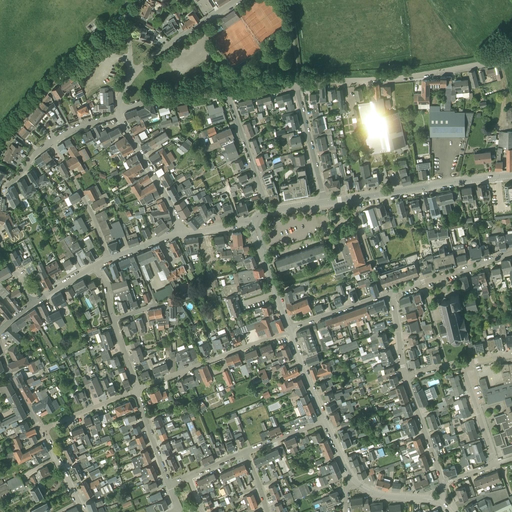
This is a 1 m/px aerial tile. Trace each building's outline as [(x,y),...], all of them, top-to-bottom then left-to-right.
[(149,0),(149,2),(145,1),(143,7),(150,10),(153,4),(154,0),(149,0)] [(213,8),(207,0),(206,0),(204,2),(198,5),(203,13),(205,12),(206,11),(207,10),(208,11),(213,8)] [(146,17),(150,10),(143,7),(139,14),(146,17)] [(240,18),(234,11),(234,10),(222,18),(223,21),(220,24),(222,27),(225,24),(227,27),(240,18)] [(195,23),(199,20),(194,12),(187,16),(189,19),(184,22),(187,28),(195,23)] [(175,20),(173,18),(168,21),(170,23),(163,28),(167,35),(170,33),(171,33),(176,30),(174,26),(178,24),(175,20)] [(152,43),(153,36),(141,32),(139,39),(152,43)] [(478,86),(474,70),(469,72),(473,87),(478,86)] [(73,85),(74,88),(74,89),(79,85),(78,82),(72,74),(67,78),(73,85)] [(440,90),(446,90),(452,90),(452,86),(452,77),(441,77),(440,79),(440,83),(440,86),(440,90)] [(66,93),(74,88),(73,85),(67,78),(60,84),(59,83),(60,85),(66,92),(66,93)] [(468,79),(461,80),(463,96),(465,97),(469,97),(469,96),(469,93),(469,92),(468,79)] [(429,80),(422,80),(422,94),(414,94),(414,104),(418,104),(429,103),(429,95),(429,80)] [(463,96),(461,80),(455,81),(455,86),(452,86),(452,90),(451,103),(454,103),(453,101),(456,101),(455,97),(463,96)] [(369,96),(370,101),(383,98),(380,97),(379,84),(372,85),(373,96),(369,96)] [(56,98),(66,92),(60,85),(52,90),(56,98)] [(326,102),(325,86),(325,85),(320,85),(320,94),(317,94),(316,94),(317,100),(319,100),(319,102),(326,102)] [(384,95),(391,94),(390,86),(381,87),(381,94),(384,94),(384,95)] [(103,92),(104,104),(113,103),(112,91),(108,91),(108,88),(100,89),(101,92),(103,92)] [(343,98),(345,98),(343,88),(337,89),(340,113),(347,112),(346,104),(344,105),(343,98)] [(355,89),(358,103),(362,102),(361,99),(364,99),(361,88),(355,89)] [(332,99),(336,98),(335,90),(328,91),(329,102),(327,102),(328,107),(332,106),(331,102),(333,101),(332,99)] [(440,103),(440,106),(440,111),(451,111),(451,106),(451,103),(452,90),(446,90),(445,103),(440,103)] [(282,95),(285,104),(287,104),(289,111),(295,110),(293,104),(292,105),(289,93),(282,95)] [(312,113),(319,112),(318,103),(317,103),(316,94),(310,95),(311,103),(313,103),(313,106),(313,110),(311,110),(312,113)] [(46,105),(47,104),(51,97),(48,95),(40,106),(46,110),(49,107),(46,105)] [(285,106),(285,104),(282,95),(276,97),(278,107),(280,106),(280,108),(285,106)] [(266,108),(269,107),(269,109),(274,108),(271,96),(264,98),(266,108)] [(264,108),(266,108),(264,98),(257,99),(260,111),(264,110),(264,108)] [(370,101),(364,102),(362,102),(358,103),(359,106),(363,129),(369,153),(373,152),(376,152),(405,145),(398,112),(386,114),(385,109),(384,101),(383,98),(370,101)] [(247,107),(248,112),(255,110),(252,99),(245,100),(247,107)] [(248,112),(247,107),(245,100),(238,102),(241,114),(246,113),(248,112)] [(49,107),(46,110),(49,113),(56,107),(54,103),(51,105),(49,107)] [(156,117),(155,113),(152,103),(144,106),(145,108),(149,119),(156,117)] [(78,112),(77,109),(75,106),(75,104),(74,104),(70,106),(74,114),(78,112)] [(187,104),(177,107),(179,116),(189,114),(187,104)] [(214,108),(213,104),(207,105),(208,110),(209,114),(212,114),(213,117),(216,116),(217,120),(217,121),(225,118),(224,116),(225,116),(224,115),(222,110),(223,110),(221,106),(214,108)] [(77,109),(78,112),(80,115),(89,111),(86,105),(80,108),(77,109)] [(178,120),(173,121),(171,122),(170,119),(165,121),(164,117),(165,117),(164,114),(170,112),(168,105),(158,108),(161,117),(161,118),(162,121),(160,122),(160,123),(161,124),(162,127),(168,126),(174,124),(174,126),(179,125),(178,120)] [(356,117),(357,122),(353,123),(354,131),(362,130),(361,129),(363,129),(359,106),(354,107),(356,117)] [(430,106),(430,136),(468,136),(474,112),(462,112),(459,112),(455,112),(455,111),(451,111),(440,111),(440,106),(430,106)] [(37,123),(41,118),(44,120),(48,115),(44,113),(38,108),(35,112),(29,119),(36,124),(37,123)] [(149,119),(145,108),(137,111),(140,118),(141,119),(142,119),(143,121),(149,119)] [(140,118),(137,111),(136,109),(124,114),(128,122),(133,120),(133,119),(135,118),(137,121),(140,120),(141,119),(140,118)] [(291,118),(292,121),(298,120),(296,113),(294,114),(294,112),(282,115),(283,120),(291,118)] [(315,119),(316,120),(313,120),(314,126),(322,124),(321,117),(315,119)] [(29,119),(23,126),(30,132),(31,131),(30,130),(34,126),(38,128),(40,125),(37,123),(36,124),(29,119)] [(246,130),(252,128),(251,126),(257,124),(255,119),(244,124),(246,130)] [(288,128),(289,131),(298,129),(298,127),(300,127),(298,120),(292,121),(292,122),(288,123),(289,127),(288,128)] [(146,128),(145,126),(143,122),(131,128),(134,134),(146,128)] [(105,130),(105,129),(101,131),(98,125),(93,127),(96,132),(100,139),(102,142),(98,144),(101,149),(104,147),(103,144),(110,140),(122,133),(118,128),(106,133),(105,130)] [(30,132),(23,126),(18,132),(24,137),(29,132),(30,133),(30,132)] [(220,146),(224,145),(233,141),(231,137),(220,141),(216,134),(214,127),(207,130),(209,137),(206,138),(200,140),(204,153),(207,152),(220,146)] [(255,127),(252,128),(246,130),(248,137),(260,133),(258,128),(256,129),(255,127)] [(144,140),(143,137),(142,135),(146,133),(148,132),(146,128),(134,134),(139,143),(144,140)] [(220,141),(231,137),(233,136),(230,128),(216,134),(220,141)] [(94,142),(100,139),(96,132),(92,134),(90,131),(82,135),(86,142),(87,145),(94,142)] [(329,141),(328,135),(332,134),(331,131),(325,133),(326,136),(317,138),(318,144),(329,141)] [(496,162),(495,170),(502,170),(503,162),(501,161),(501,153),(503,153),(503,149),(507,149),(507,159),(508,159),(508,170),(507,170),(511,170),(511,131),(499,132),(496,162)] [(165,132),(154,138),(158,144),(169,137),(165,132)] [(301,135),(294,137),(293,132),(279,135),(281,140),(287,139),(288,145),(292,144),(293,147),(302,144),(300,136),(301,136),(301,135)] [(258,145),(257,143),(263,141),(261,136),(250,140),(252,147),(258,145)] [(115,154),(130,145),(125,137),(115,143),(109,147),(114,154),(115,154)] [(17,155),(23,145),(21,144),(22,143),(15,138),(10,147),(9,146),(7,150),(17,155)] [(68,149),(71,153),(77,149),(70,138),(57,145),(61,153),(68,149)] [(154,138),(148,142),(152,148),(158,144),(154,138)] [(191,146),(184,140),(178,147),(185,153),(191,146)] [(222,154),(223,153),(227,152),(236,148),(233,141),(224,145),(224,147),(225,149),(221,150),(222,154)] [(335,145),(331,146),(329,141),(318,144),(319,150),(328,148),(327,147),(329,147),(329,150),(336,149),(335,145)] [(152,148),(148,142),(140,146),(144,153),(152,148)] [(125,158),(124,156),(134,150),(131,145),(130,145),(115,154),(114,154),(110,156),(111,158),(117,154),(121,161),(125,158)] [(258,145),(252,147),(255,154),(266,149),(265,145),(259,147),(258,145)] [(158,176),(159,175),(167,171),(169,170),(174,167),(171,161),(174,159),(169,153),(167,154),(163,148),(157,151),(161,158),(165,164),(160,167),(155,170),(158,176)] [(236,148),(227,152),(230,159),(239,156),(236,148)] [(78,165),(81,171),(80,171),(82,174),(89,170),(85,163),(82,165),(77,156),(80,154),(77,149),(71,153),(73,156),(66,161),(71,169),(78,165)] [(337,158),(336,152),(336,149),(329,150),(330,153),(321,155),(322,161),(330,159),(337,158)] [(4,158),(11,162),(15,155),(17,156),(17,155),(7,150),(6,151),(7,152),(4,158)] [(47,151),(41,155),(46,163),(52,159),(52,158),(54,157),(51,153),(49,154),(47,151)] [(152,163),(161,158),(157,151),(149,157),(152,163)] [(492,160),(490,151),(475,153),(476,162),(492,160)] [(267,161),(266,158),(269,158),(267,153),(256,157),(258,164),(267,161)] [(299,166),(305,165),(304,162),(305,162),(304,154),(295,156),(294,157),(293,153),(281,156),(282,159),(291,157),(293,167),(299,166)] [(130,168),(140,162),(136,154),(126,160),(130,168)] [(46,163),(41,155),(35,159),(40,167),(42,166),(46,172),(50,170),(49,169),(56,164),(52,159),(46,163)] [(338,162),(337,158),(330,159),(322,161),(323,167),(332,165),(332,164),(333,168),(335,167),(339,165),(338,162)] [(240,171),(238,168),(244,166),(241,159),(234,162),(235,166),(236,166),(236,167),(234,168),(236,172),(240,171)] [(405,159),(403,160),(394,163),(396,168),(403,166),(404,168),(399,170),(403,185),(412,182),(405,159)] [(267,161),(258,164),(261,171),(272,166),(271,162),(270,162),(270,160),(267,161)] [(430,167),(430,161),(416,163),(417,169),(418,169),(420,178),(426,177),(425,169),(425,168),(430,167)] [(133,177),(144,170),(145,169),(140,162),(123,173),(129,183),(135,180),(133,177)] [(69,177),(69,176),(66,172),(68,172),(63,163),(58,165),(58,166),(60,169),(59,169),(60,169),(58,171),(61,172),(63,174),(61,175),(64,179),(64,180),(69,177)] [(361,175),(362,178),(365,178),(367,187),(379,185),(377,171),(373,171),(374,176),(370,177),(368,164),(359,166),(361,175)] [(265,184),(266,184),(272,182),(270,177),(277,174),(277,172),(284,169),(283,166),(273,169),(274,172),(267,174),(262,176),(265,184)] [(335,167),(333,168),(331,169),(335,189),(337,189),(338,189),(339,189),(340,188),(341,188),(339,179),(336,180),(335,178),(336,177),(336,174),(337,174),(335,167)] [(280,184),(281,190),(282,199),(290,198),(296,197),(301,196),(301,197),(307,196),(307,195),(311,194),(310,188),(309,188),(309,183),(308,183),(306,173),(306,168),(297,170),(298,179),(289,181),(290,183),(280,184)] [(38,178),(33,169),(27,173),(32,181),(38,178)] [(328,190),(335,189),(331,169),(323,172),(325,182),(326,189),(328,190)] [(110,173),(111,175),(107,177),(108,178),(118,173),(117,170),(110,173)] [(172,173),(169,174),(167,171),(159,175),(165,186),(178,179),(184,176),(182,173),(176,176),(177,177),(175,178),(172,173)] [(351,178),(352,180),(354,179),(355,183),(356,183),(357,188),(359,188),(363,188),(362,178),(361,175),(357,175),(357,176),(354,176),(353,172),(350,172),(351,178)] [(147,174),(138,180),(141,184),(150,178),(147,174)] [(246,174),(238,177),(240,182),(234,184),(234,185),(235,187),(236,189),(241,187),(240,184),(244,183),(244,182),(249,180),(246,174)] [(348,179),(347,176),(344,176),(345,183),(346,183),(347,188),(347,189),(348,188),(349,187),(349,188),(353,187),(352,180),(351,178),(348,179)] [(36,191),(32,183),(27,186),(23,178),(17,182),(25,197),(25,196),(26,199),(28,198),(29,196),(29,194),(36,191)] [(189,179),(188,180),(184,182),(178,186),(177,183),(167,189),(170,195),(177,191),(184,187),(185,189),(192,185),(189,179)] [(274,181),(272,182),(266,184),(270,195),(269,195),(270,202),(279,200),(278,193),(274,181)] [(153,183),(141,190),(136,183),(131,186),(139,199),(156,189),(153,183)] [(170,195),(173,200),(182,195),(186,193),(187,197),(193,194),(190,187),(192,186),(192,185),(185,189),(184,187),(177,191),(170,195)] [(248,194),(248,195),(252,194),(251,192),(253,191),(252,188),(251,185),(242,189),(245,196),(248,194)] [(477,190),(478,194),(483,194),(484,202),(488,201),(488,200),(491,199),(490,190),(486,191),(485,185),(478,186),(478,190),(477,190)] [(21,206),(16,196),(18,195),(14,186),(7,189),(9,192),(6,194),(7,197),(14,210),(21,206)] [(99,196),(94,186),(86,189),(91,200),(99,196)] [(471,187),(466,188),(469,203),(473,203),(473,206),(476,205),(475,199),(473,200),(472,197),(473,197),(471,187)] [(59,194),(61,196),(63,199),(68,196),(72,194),(69,188),(64,190),(66,193),(63,195),(61,193),(59,194)] [(154,199),(160,196),(157,189),(151,193),(154,199)] [(440,194),(442,205),(444,211),(450,210),(450,211),(452,211),(449,201),(462,199),(461,198),(460,190),(440,194)] [(77,192),(65,198),(69,205),(81,199),(77,192)] [(106,192),(102,194),(99,196),(100,199),(93,203),(96,210),(100,208),(102,210),(106,208),(105,206),(107,205),(105,199),(108,197),(106,192)] [(194,200),(202,197),(200,192),(199,192),(192,195),(194,200)] [(142,205),(147,202),(148,204),(152,202),(151,201),(154,199),(151,193),(139,199),(140,201),(142,205)] [(439,206),(436,195),(427,197),(430,208),(430,210),(431,211),(432,218),(441,216),(440,213),(439,206)] [(430,208),(427,197),(421,198),(421,199),(419,199),(420,204),(422,203),(423,207),(421,208),(423,215),(423,217),(426,216),(425,212),(431,211),(430,210),(430,208)] [(186,198),(175,204),(174,204),(177,210),(186,205),(189,203),(186,198)] [(167,209),(163,201),(162,201),(162,199),(156,201),(157,204),(156,204),(159,210),(160,211),(167,209)] [(419,216),(423,215),(421,208),(420,204),(419,199),(418,199),(416,199),(416,200),(414,200),(412,200),(412,201),(411,201),(413,209),(418,208),(418,209),(418,210),(419,216)] [(235,206),(238,215),(249,212),(246,202),(244,203),(243,200),(239,201),(240,204),(235,206)] [(403,201),(396,203),(400,217),(407,215),(404,205),(403,201)] [(199,209),(201,213),(205,220),(211,216),(207,210),(207,209),(204,202),(197,205),(199,209)] [(218,203),(213,205),(214,207),(207,209),(207,210),(211,216),(217,213),(216,211),(222,209),(218,203)] [(219,214),(220,216),(220,217),(234,213),(231,204),(222,207),(224,213),(219,214)] [(186,205),(177,210),(182,218),(183,217),(191,212),(186,205)] [(377,207),(373,208),(377,221),(381,219),(385,218),(386,222),(383,223),(384,228),(393,226),(390,217),(388,212),(387,213),(386,210),(385,210),(383,205),(377,207)] [(363,210),(364,212),(368,224),(370,223),(371,227),(378,225),(377,221),(373,208),(363,210)] [(155,221),(157,223),(158,223),(165,231),(169,228),(172,224),(168,209),(154,212),(155,217),(157,217),(157,220),(157,221),(155,221)] [(127,240),(122,228),(120,224),(119,220),(111,223),(112,227),(110,228),(106,219),(109,218),(105,210),(95,215),(104,235),(107,243),(110,252),(111,253),(120,250),(116,239),(116,237),(120,236),(120,237),(125,235),(127,240)] [(0,222),(4,224),(7,231),(13,227),(14,227),(12,224),(13,224),(9,214),(5,215),(6,212),(1,211),(0,211),(0,222)] [(364,212),(359,214),(364,229),(366,234),(372,232),(371,227),(370,223),(368,224),(364,212)] [(200,224),(205,220),(201,213),(197,215),(197,214),(194,216),(193,216),(187,221),(194,229),(200,224)] [(85,225),(81,217),(74,221),(75,224),(74,225),(76,229),(78,229),(79,233),(87,229),(87,228),(86,229),(84,225),(85,225)] [(152,233),(156,231),(158,235),(165,231),(158,223),(157,223),(156,224),(155,222),(151,224),(154,228),(150,229),(152,233)] [(142,225),(143,228),(141,229),(145,237),(147,236),(148,236),(150,235),(150,234),(147,226),(145,224),(145,223),(142,224),(142,225)] [(460,227),(461,229),(463,228),(462,224),(449,226),(447,226),(449,233),(451,232),(450,231),(454,230),(453,228),(460,227)] [(21,231),(19,228),(17,225),(14,227),(13,227),(7,231),(10,237),(21,231)] [(129,247),(140,243),(138,237),(136,232),(129,235),(128,232),(126,227),(122,228),(127,240),(129,247)] [(441,232),(438,233),(439,238),(439,237),(448,236),(449,236),(447,227),(440,228),(441,232)] [(439,238),(438,233),(435,233),(434,229),(428,230),(427,230),(429,239),(439,238)] [(384,231),(381,233),(384,242),(389,241),(388,235),(385,236),(384,231)] [(234,263),(237,262),(244,260),(244,259),(241,253),(244,253),(244,254),(250,253),(248,246),(243,247),(241,232),(232,233),(233,242),(229,243),(231,251),(233,257),(234,263)] [(507,249),(506,244),(504,234),(498,235),(497,232),(493,233),(494,239),(498,238),(500,250),(507,249)] [(331,260),(332,262),(336,274),(339,273),(356,268),(355,266),(366,263),(358,239),(356,233),(345,237),(341,238),(342,239),(340,240),(339,239),(337,240),(340,250),(342,250),(345,260),(336,263),(335,259),(331,260)] [(381,233),(374,234),(375,237),(370,238),(372,244),(376,242),(377,243),(380,242),(381,246),(384,245),(381,233)] [(82,248),(78,241),(82,239),(81,237),(77,239),(77,240),(74,242),(70,234),(63,238),(64,239),(67,244),(68,246),(72,253),(75,251),(82,248)] [(222,236),(215,237),(215,242),(214,243),(214,247),(216,247),(217,251),(220,251),(220,253),(220,254),(221,253),(222,258),(226,257),(226,258),(233,257),(231,251),(224,251),(224,252),(223,252),(222,246),(224,245),(222,236)] [(187,256),(198,253),(197,249),(199,249),(198,237),(184,239),(186,251),(184,251),(187,256)] [(95,260),(89,249),(94,246),(89,238),(84,241),(87,246),(84,248),(82,248),(84,252),(85,255),(89,263),(95,260)] [(175,257),(179,255),(182,254),(181,253),(182,252),(181,251),(177,244),(176,244),(175,241),(169,243),(171,248),(172,250),(175,257)] [(471,259),(483,257),(482,250),(481,246),(479,246),(478,244),(477,244),(477,242),(475,242),(475,241),(474,241),(473,241),(472,241),(471,242),(470,242),(470,243),(470,244),(470,246),(468,246),(471,259)] [(324,244),(319,245),(322,256),(327,254),(324,244)] [(457,259),(458,263),(467,261),(466,256),(464,248),(463,244),(454,246),(452,246),(454,254),(456,254),(457,259)] [(175,277),(183,273),(186,271),(184,267),(186,266),(185,264),(186,263),(182,254),(179,255),(180,257),(183,265),(170,272),(167,265),(168,265),(168,263),(167,261),(165,260),(163,257),(164,256),(159,245),(151,249),(156,257),(167,277),(172,288),(176,286),(172,279),(174,278),(175,277)] [(318,257),(322,256),(319,245),(314,247),(318,257)] [(484,245),(481,246),(482,250),(483,257),(490,255),(487,245),(485,246),(484,245)] [(68,246),(64,248),(67,252),(65,253),(67,256),(64,258),(65,261),(63,262),(66,269),(73,265),(69,258),(74,256),(72,253),(68,246)] [(313,259),(318,257),(314,247),(309,248),(313,259)] [(434,262),(436,269),(437,269),(436,269),(440,268),(440,269),(440,268),(446,267),(452,265),(453,265),(449,252),(449,253),(446,254),(444,247),(439,248),(441,255),(437,256),(437,255),(437,256),(433,257),(433,256),(433,255),(432,255),(434,262)] [(308,260),(313,259),(309,248),(305,250),(308,260)] [(21,254),(23,252),(22,249),(19,250),(19,251),(16,252),(15,249),(9,252),(12,258),(18,255),(21,254)] [(151,249),(136,255),(140,264),(151,259),(151,260),(155,268),(156,268),(161,280),(167,277),(156,257),(155,257),(151,249)] [(303,262),(308,260),(305,250),(300,252),(303,262)] [(298,263),(303,262),(300,252),(295,253),(298,263)] [(294,265),(298,263),(295,253),(290,255),(294,265)] [(389,261),(387,256),(386,253),(383,254),(384,257),(377,259),(379,264),(389,261)] [(405,261),(407,265),(379,274),(383,286),(403,279),(404,279),(411,277),(419,274),(414,261),(418,257),(417,253),(404,257),(405,259),(402,260),(402,262),(405,261)] [(23,265),(24,265),(31,261),(29,257),(23,260),(22,257),(19,258),(18,255),(12,258),(15,265),(21,262),(23,265)] [(289,267),(294,265),(290,255),(285,256),(289,267)] [(424,264),(420,265),(422,273),(436,269),(434,262),(432,255),(425,256),(426,258),(423,259),(424,264)] [(132,268),(136,279),(137,279),(139,283),(140,286),(140,288),(143,287),(142,285),(140,278),(141,278),(139,274),(138,274),(136,269),(139,268),(134,256),(130,258),(133,267),(131,267),(132,268)] [(244,260),(237,262),(238,265),(239,265),(242,263),(243,265),(246,265),(247,269),(251,267),(252,270),(257,268),(253,256),(244,259),(244,260)] [(284,268),(289,267),(285,256),(281,258),(284,268)] [(133,267),(130,258),(119,263),(121,268),(128,265),(129,269),(132,268),(131,267),(133,267)] [(284,268),(281,258),(276,259),(279,270),(284,268)] [(501,261),(503,271),(504,274),(510,273),(511,283),(511,258),(508,260),(501,261)] [(0,280),(3,279),(12,274),(7,266),(3,268),(2,268),(7,265),(4,261),(0,263),(0,280)] [(43,268),(41,263),(40,261),(38,262),(39,264),(37,264),(37,265),(36,265),(39,272),(38,273),(41,279),(47,276),(43,268)] [(56,261),(46,266),(52,277),(56,274),(56,273),(61,270),(56,261)] [(33,263),(25,267),(28,274),(36,270),(33,263)] [(110,281),(111,285),(121,281),(115,263),(109,265),(114,277),(115,282),(112,283),(111,280),(112,280),(106,267),(101,269),(107,277),(110,281)] [(370,263),(366,265),(353,269),(355,275),(372,269),(370,263)] [(141,267),(147,280),(153,277),(149,268),(146,269),(145,265),(141,267)] [(252,270),(236,273),(238,283),(243,282),(243,283),(255,280),(257,280),(256,276),(263,274),(262,267),(257,268),(252,270)] [(491,269),(494,281),(497,280),(496,276),(501,275),(500,268),(491,269)] [(128,275),(124,276),(122,270),(118,271),(121,281),(130,278),(128,275)] [(487,286),(486,285),(487,284),(484,271),(478,273),(478,275),(480,281),(481,285),(481,287),(487,286)] [(482,289),(481,287),(481,285),(480,281),(478,275),(472,276),(474,286),(475,286),(475,287),(472,288),(474,295),(478,294),(477,290),(482,289)] [(46,289),(52,285),(47,276),(41,279),(46,289)] [(459,277),(462,289),(469,287),(467,276),(459,277)] [(215,277),(205,279),(204,279),(204,280),(205,284),(211,282),(213,288),(218,286),(216,277),(215,277)] [(76,291),(75,292),(77,296),(79,295),(77,291),(86,286),(83,279),(72,284),(76,291)] [(257,280),(239,286),(238,283),(235,283),(231,284),(222,286),(232,316),(240,313),(234,294),(239,293),(239,292),(241,291),(242,296),(261,289),(259,283),(260,283),(259,279),(257,279),(257,280)] [(114,292),(115,296),(119,295),(121,294),(125,293),(130,292),(126,280),(121,281),(111,285),(114,292)] [(305,292),(303,286),(310,284),(308,280),(300,283),(301,287),(294,289),(294,288),(284,291),(287,302),(291,301),(293,300),(297,299),(300,298),(299,293),(305,292)] [(355,289),(366,286),(369,285),(371,291),(372,296),(378,294),(379,293),(375,280),(370,282),(366,283),(358,286),(356,287),(355,287),(355,289)] [(87,284),(93,294),(96,302),(97,302),(101,299),(99,296),(98,296),(97,293),(96,294),(94,289),(97,287),(94,281),(87,284)] [(10,292),(3,285),(0,282),(0,294),(4,298),(6,296),(6,295),(10,292)] [(346,290),(345,286),(344,283),(340,285),(343,295),(349,293),(352,301),(353,300),(353,301),(356,300),(356,299),(358,298),(355,289),(355,287),(354,287),(352,288),(346,290)] [(191,291),(177,297),(180,303),(192,297),(202,293),(199,285),(195,285),(196,288),(194,291),(192,292),(191,291)] [(343,295),(340,285),(336,286),(338,292),(335,293),(336,297),(334,298),(337,306),(339,305),(343,304),(340,296),(343,295)] [(75,292),(74,292),(71,287),(65,291),(67,294),(64,296),(67,302),(72,299),(71,296),(72,295),(74,298),(77,296),(75,292)] [(21,293),(18,288),(10,293),(10,292),(6,295),(6,296),(17,310),(21,307),(13,297),(15,295),(16,296),(21,293)] [(65,300),(61,292),(51,297),(56,306),(65,300)] [(133,301),(130,292),(125,293),(127,300),(129,299),(129,302),(131,302),(133,308),(138,306),(136,300),(133,301)] [(414,295),(418,308),(420,314),(424,313),(421,304),(420,303),(419,302),(423,301),(420,292),(414,295)] [(119,295),(121,301),(117,301),(118,310),(119,309),(120,313),(128,310),(126,306),(128,305),(127,300),(125,293),(121,294),(119,295)] [(175,298),(177,297),(175,294),(166,298),(166,299),(168,298),(169,298),(169,305),(175,305),(175,298)] [(404,312),(418,308),(414,295),(399,299),(404,312)] [(443,318),(443,319),(442,319),(443,322),(441,323),(441,324),(440,324),(440,323),(440,324),(439,324),(439,325),(440,325),(441,329),(440,329),(440,330),(441,330),(442,335),(443,335),(443,336),(444,336),(445,337),(446,337),(446,336),(447,336),(448,340),(450,339),(450,340),(451,340),(452,341),(453,342),(454,343),(455,343),(456,343),(457,343),(458,343),(459,342),(460,341),(461,340),(461,339),(462,339),(463,343),(467,342),(471,341),(470,336),(469,337),(467,329),(465,324),(466,324),(466,323),(465,323),(464,319),(465,319),(465,318),(464,318),(463,318),(464,319),(463,319),(463,317),(461,318),(460,315),(459,315),(460,314),(459,314),(458,309),(459,309),(458,308),(457,309),(456,304),(461,303),(459,295),(451,297),(439,300),(438,300),(438,301),(438,302),(438,303),(439,303),(440,307),(439,307),(439,308),(440,308),(441,312),(440,313),(441,313),(443,318),(442,318),(442,319),(443,318)] [(320,304),(315,305),(317,313),(324,310),(323,306),(322,304),(326,303),(324,297),(318,299),(320,304)] [(293,304),(294,306),(296,311),(301,309),(303,312),(311,309),(309,302),(307,298),(294,304),(293,304)] [(477,307),(475,298),(465,301),(467,309),(469,309),(470,313),(478,311),(477,307)] [(388,312),(384,299),(374,303),(376,311),(373,312),(375,316),(378,315),(377,312),(381,311),(380,309),(382,309),(384,314),(388,312)] [(12,315),(4,304),(0,301),(0,308),(3,313),(8,319),(12,315)] [(294,306),(293,304),(292,305),(291,301),(287,302),(285,302),(289,314),(296,311),(294,306)] [(55,325),(53,322),(50,315),(44,303),(38,306),(43,317),(45,316),(51,327),(55,325)] [(270,303),(256,308),(254,309),(255,313),(259,312),(260,316),(261,319),(273,315),(274,315),(273,315),(272,310),(272,308),(271,308),(270,303)] [(369,314),(369,313),(373,312),(376,311),(374,303),(366,305),(369,314)] [(363,306),(361,307),(365,319),(367,318),(368,320),(371,319),(369,313),(369,314),(366,305),(363,306)] [(358,308),(355,309),(361,325),(364,324),(362,319),(365,319),(361,307),(358,308)] [(43,324),(34,308),(29,312),(31,316),(35,322),(39,329),(41,328),(40,326),(44,331),(48,329),(44,323),(43,324)] [(163,318),(163,315),(162,315),(161,308),(154,309),(155,317),(156,317),(157,320),(158,325),(164,325),(164,324),(163,318)] [(155,317),(154,309),(148,311),(149,318),(150,321),(152,321),(157,320),(156,317),(155,317)] [(349,311),(353,323),(356,322),(357,326),(361,325),(355,309),(352,310),(349,311)] [(63,323),(60,318),(62,317),(59,311),(50,315),(53,322),(55,325),(55,327),(63,323)] [(347,312),(344,313),(348,324),(349,329),(352,329),(350,324),(353,323),(349,311),(347,312)] [(421,317),(420,314),(417,315),(416,311),(406,314),(408,321),(421,317)] [(23,316),(27,323),(33,333),(34,335),(37,334),(36,331),(39,329),(35,322),(32,325),(30,322),(32,321),(29,317),(31,316),(29,312),(23,316)] [(344,313),(338,315),(341,323),(342,326),(348,324),(344,313)] [(280,318),(275,320),(273,315),(261,319),(250,323),(247,324),(244,326),(239,327),(242,333),(242,332),(255,328),(258,335),(266,332),(267,336),(284,329),(280,318)] [(334,325),(341,323),(338,315),(331,317),(334,325)] [(4,331),(5,332),(9,336),(17,343),(22,338),(17,332),(21,328),(27,323),(23,316),(15,321),(12,324),(4,331)] [(328,327),(330,331),(332,330),(331,326),(334,325),(331,317),(326,319),(328,327)] [(136,327),(137,331),(138,336),(146,334),(145,332),(144,325),(141,318),(136,319),(136,320),(134,320),(134,321),(136,327)] [(320,338),(324,350),(324,351),(327,350),(328,350),(326,342),(333,339),(330,331),(328,327),(326,319),(318,322),(323,337),(320,338)] [(134,332),(137,331),(136,327),(134,321),(130,322),(131,323),(123,326),(124,326),(125,330),(127,335),(134,332)] [(372,343),(387,338),(386,333),(379,335),(378,332),(379,332),(378,330),(386,327),(384,321),(373,325),(374,327),(371,328),(373,333),(372,334),(372,335),(370,336),(372,343)] [(417,332),(420,331),(417,321),(405,324),(407,331),(412,330),(413,333),(417,332)] [(239,327),(239,328),(237,325),(236,325),(236,327),(237,328),(232,330),(233,331),(229,332),(234,344),(241,341),(240,338),(244,337),(242,332),(242,333),(239,327)] [(322,351),(324,350),(320,338),(315,325),(313,326),(322,351)] [(300,338),(302,344),(314,340),(309,327),(296,332),(299,338),(300,338)] [(98,333),(101,341),(104,340),(111,338),(108,331),(101,333),(100,332),(99,328),(88,332),(89,336),(98,333)] [(417,338),(424,335),(425,340),(431,339),(430,338),(432,337),(431,333),(433,333),(432,328),(423,331),(423,330),(420,331),(417,332),(418,334),(408,337),(410,344),(416,342),(416,344),(419,344),(417,338)] [(224,348),(228,346),(227,343),(230,342),(226,332),(224,329),(217,332),(219,335),(224,348)] [(27,335),(32,341),(35,338),(30,332),(27,335)] [(224,348),(219,335),(216,336),(216,338),(212,340),(215,349),(220,347),(221,349),(224,348)] [(501,336),(494,338),(495,345),(497,344),(497,348),(503,347),(503,346),(502,347),(501,344),(502,343),(501,336)] [(471,341),(467,342),(470,354),(477,353),(476,352),(479,351),(479,352),(480,352),(480,351),(484,350),(483,343),(485,342),(484,337),(481,338),(482,342),(472,344),(471,341)] [(111,338),(104,340),(107,348),(113,345),(111,338)] [(376,346),(377,348),(389,344),(387,338),(372,343),(368,345),(369,348),(376,346)] [(495,345),(494,338),(487,339),(488,346),(490,346),(490,349),(489,349),(495,348),(494,345),(495,345)] [(140,340),(136,342),(130,343),(132,349),(131,349),(133,355),(142,352),(140,347),(139,345),(140,345),(140,340)] [(304,350),(303,350),(305,356),(315,353),(318,352),(314,340),(302,344),(304,350)] [(358,345),(357,340),(339,346),(342,353),(359,347),(358,345)] [(211,351),(207,342),(199,345),(201,351),(202,350),(204,356),(208,355),(207,353),(211,351)] [(421,354),(420,349),(425,347),(424,342),(419,344),(416,344),(417,347),(409,349),(411,357),(421,354)] [(270,359),(273,358),(271,352),(273,351),(270,343),(265,345),(270,359)] [(286,346),(285,343),(279,345),(282,351),(276,353),(277,356),(290,351),(288,345),(286,346)] [(22,356),(15,345),(8,350),(14,361),(8,363),(11,371),(19,367),(16,360),(22,356)] [(263,361),(270,359),(265,345),(259,347),(262,355),(261,355),(263,361)] [(364,352),(362,346),(359,347),(362,355),(367,353),(367,352),(364,352)] [(197,356),(194,347),(189,349),(188,347),(186,348),(191,361),(194,360),(193,358),(197,356)] [(438,349),(435,350),(434,347),(428,349),(429,353),(432,353),(434,362),(441,360),(438,349)] [(191,361),(186,348),(178,351),(182,361),(185,360),(186,363),(191,361)] [(367,353),(362,355),(361,356),(362,361),(367,359),(379,355),(380,359),(381,359),(392,355),(390,348),(379,352),(378,350),(367,353)] [(261,355),(260,356),(258,353),(257,353),(256,349),(254,350),(253,349),(251,350),(251,351),(250,351),(253,359),(257,357),(259,363),(263,361),(261,355)] [(253,359),(250,351),(249,351),(246,352),(246,353),(244,353),(246,358),(245,358),(247,363),(245,364),(249,373),(252,371),(251,368),(251,367),(251,365),(249,360),(253,359)] [(277,356),(278,360),(280,363),(283,362),(281,358),(284,357),(285,360),(292,357),(290,351),(277,356)] [(136,361),(144,358),(142,352),(133,355),(136,361)] [(323,360),(321,356),(320,356),(318,352),(315,353),(315,355),(306,359),(308,366),(323,360)] [(110,358),(109,353),(102,356),(104,361),(107,360),(109,364),(112,363),(113,366),(120,364),(117,356),(110,358)] [(225,358),(230,370),(231,369),(229,364),(233,362),(235,365),(242,363),(238,353),(225,358)] [(381,359),(383,365),(394,361),(392,355),(381,359)] [(26,356),(16,360),(19,367),(27,364),(30,371),(31,371),(37,369),(35,365),(40,362),(38,359),(29,363),(26,356)] [(420,365),(422,364),(420,357),(418,358),(418,357),(413,359),(410,360),(413,367),(420,365)] [(148,363),(150,369),(152,368),(155,375),(162,373),(158,362),(155,363),(153,364),(150,358),(146,359),(146,360),(148,363)] [(142,365),(145,371),(141,372),(144,380),(150,377),(148,370),(150,369),(148,363),(146,360),(140,362),(141,365),(142,365)] [(165,360),(161,361),(158,362),(162,373),(169,370),(165,360)] [(323,375),(332,372),(329,365),(331,365),(329,361),(322,364),(323,367),(317,369),(315,366),(310,368),(314,378),(319,376),(323,375)] [(40,362),(35,365),(37,369),(31,371),(32,374),(38,371),(37,370),(42,368),(40,362)] [(511,363),(508,364),(508,363),(500,365),(503,378),(503,379),(511,377),(511,380),(511,379),(511,363)] [(249,373),(245,364),(240,366),(244,375),(249,373)] [(212,381),(206,365),(194,370),(197,380),(200,379),(201,382),(203,381),(205,387),(206,387),(210,385),(209,382),(211,381),(212,381)] [(284,365),(280,366),(280,367),(285,379),(299,373),(296,367),(287,371),(284,365)] [(389,378),(390,378),(388,374),(396,372),(394,367),(395,367),(394,366),(384,369),(386,374),(382,375),(382,377),(379,378),(380,381),(389,378)] [(125,388),(131,386),(123,367),(118,369),(119,374),(122,373),(125,380),(122,381),(125,388)] [(14,376),(17,382),(23,380),(22,379),(23,379),(20,372),(14,376)] [(264,383),(270,381),(266,372),(260,374),(264,383)] [(90,375),(91,379),(87,380),(85,375),(82,377),(87,388),(89,387),(93,397),(103,393),(94,373),(90,375)] [(450,378),(453,387),(460,384),(458,379),(459,378),(458,375),(453,376),(452,373),(445,375),(447,379),(450,378)] [(192,375),(192,376),(177,381),(179,386),(178,387),(180,391),(187,388),(185,384),(190,382),(192,387),(196,385),(192,375)] [(387,387),(392,385),(395,384),(395,383),(399,382),(397,375),(390,378),(389,378),(390,382),(383,384),(384,387),(380,388),(381,392),(388,390),(388,389),(387,387)] [(46,376),(40,378),(34,380),(30,382),(27,384),(19,387),(25,396),(31,393),(28,387),(42,382),(41,381),(47,379),(46,376)] [(511,405),(511,401),(510,396),(511,395),(511,379),(511,380),(511,377),(503,379),(504,383),(505,384),(501,385),(500,386),(499,385),(499,386),(498,386),(494,387),(494,388),(492,388),(492,389),(491,389),(491,388),(490,388),(488,389),(485,378),(479,380),(484,397),(486,396),(488,403),(489,403),(488,403),(495,401),(496,401),(503,399),(505,408),(510,407),(510,406),(511,405)] [(23,380),(17,382),(19,387),(27,384),(30,382),(34,380),(33,378),(26,380),(26,381),(24,381),(23,380),(24,379),(23,379),(22,379),(23,380)] [(104,389),(107,388),(110,395),(116,392),(113,384),(110,386),(106,378),(100,380),(104,389)] [(282,385),(284,390),(287,389),(295,386),(295,387),(303,383),(300,378),(293,381),(288,383),(287,379),(277,383),(278,387),(282,385)] [(333,385),(331,379),(317,384),(319,390),(325,388),(331,386),(333,385)] [(10,382),(0,386),(0,390),(2,394),(5,392),(12,406),(20,402),(10,382)] [(291,394),(292,396),(306,391),(303,383),(295,387),(294,387),(297,392),(295,393),(293,391),(292,391),(292,393),(291,394)] [(431,393),(430,389),(429,388),(423,391),(422,388),(421,389),(418,383),(412,385),(417,398),(431,393)] [(449,388),(450,392),(449,392),(450,395),(445,397),(446,400),(446,401),(453,399),(452,396),(455,395),(464,392),(463,389),(462,389),(460,384),(453,387),(449,388)] [(405,390),(403,385),(396,387),(397,390),(389,392),(390,395),(405,390)] [(333,394),(332,391),(327,393),(325,394),(326,397),(325,397),(325,398),(326,398),(326,399),(334,397),(336,396),(354,390),(353,387),(342,391),(342,389),(336,391),(337,392),(334,393),(333,394)] [(43,399),(37,402),(32,405),(36,412),(46,406),(49,412),(59,407),(55,400),(51,402),(46,391),(48,391),(46,388),(39,391),(43,399)] [(160,393),(159,391),(160,391),(160,390),(160,389),(159,389),(159,388),(158,388),(157,388),(157,389),(156,390),(149,393),(152,399),(148,400),(149,404),(154,402),(153,401),(162,397),(163,399),(165,398),(167,397),(168,399),(169,400),(172,399),(169,392),(166,394),(165,391),(160,393)] [(37,402),(43,399),(39,391),(38,390),(32,393),(31,393),(25,396),(28,402),(35,398),(37,402)] [(75,398),(73,398),(75,403),(82,400),(83,401),(88,399),(84,390),(73,394),(75,398)] [(407,395),(405,390),(390,395),(391,397),(398,395),(399,398),(407,395)] [(431,393),(417,398),(420,406),(427,403),(426,399),(432,397),(432,396),(431,393)] [(297,406),(301,416),(307,414),(314,411),(307,394),(300,397),(303,404),(297,406)] [(396,404),(409,400),(407,395),(399,398),(395,399),(395,401),(389,404),(390,406),(396,404)] [(340,407),(341,406),(340,403),(342,403),(341,398),(337,399),(336,396),(334,397),(337,403),(335,404),(334,402),(326,405),(328,411),(340,407)] [(467,406),(466,401),(467,400),(465,397),(454,401),(453,399),(446,401),(447,404),(447,405),(448,408),(449,408),(448,404),(453,403),(454,405),(458,404),(460,409),(467,406)] [(138,409),(137,406),(132,408),(129,401),(122,404),(125,412),(131,409),(132,412),(138,409)] [(411,407),(409,402),(401,405),(396,407),(396,409),(393,411),(390,412),(391,414),(411,407)] [(18,418),(19,419),(26,415),(20,403),(12,406),(16,413),(2,421),(0,416),(0,428),(8,424),(8,423),(18,418)] [(201,412),(202,411),(207,407),(203,403),(198,407),(201,410),(200,410),(201,412)] [(341,406),(340,407),(341,409),(338,410),(338,411),(330,414),(332,419),(342,415),(344,414),(344,412),(348,410),(347,408),(351,406),(350,403),(349,403),(347,404),(344,405),(341,406)] [(109,413),(105,414),(107,422),(114,419),(120,417),(119,414),(125,412),(122,404),(114,407),(118,415),(113,417),(110,417),(109,413)] [(469,412),(467,406),(460,409),(462,414),(457,415),(457,418),(452,419),(453,423),(460,421),(459,419),(471,415),(470,411),(469,412)] [(413,413),(411,407),(391,414),(391,415),(394,414),(395,416),(401,414),(401,415),(403,414),(402,414),(404,413),(405,416),(413,413)] [(511,410),(510,412),(509,408),(510,408),(510,407),(505,408),(506,410),(504,411),(505,413),(495,416),(497,424),(502,422),(503,424),(502,424),(504,432),(500,433),(493,435),(496,446),(501,444),(502,447),(504,455),(511,452),(511,444),(507,446),(504,437),(507,436),(511,434),(511,410)] [(316,419),(317,417),(314,411),(307,414),(301,416),(289,421),(290,425),(292,429),(316,419)] [(440,413),(439,411),(434,413),(427,416),(429,422),(436,419),(439,418),(438,415),(439,415),(440,413)] [(94,420),(97,431),(101,430),(99,422),(101,421),(102,421),(103,423),(107,422),(105,414),(104,414),(105,415),(99,417),(98,413),(92,415),(94,420)] [(121,428),(119,429),(121,432),(123,431),(127,429),(128,429),(132,427),(130,423),(137,421),(134,414),(131,416),(131,415),(124,418),(123,418),(126,425),(121,427),(121,428)] [(344,420),(344,419),(342,415),(332,419),(334,424),(344,420)] [(98,432),(97,431),(94,420),(92,421),(90,416),(84,419),(87,426),(90,425),(92,430),(91,430),(93,434),(98,432)] [(163,416),(161,416),(154,419),(156,426),(163,423),(168,421),(166,417),(163,418),(163,416)] [(237,416),(234,417),(235,419),(237,424),(240,430),(243,429),(238,416),(237,416)] [(408,428),(410,427),(416,425),(414,419),(412,419),(412,418),(411,418),(412,418),(403,421),(404,424),(406,423),(408,428)] [(439,418),(436,419),(429,422),(431,428),(441,425),(439,418)] [(468,431),(475,429),(473,423),(474,422),(473,420),(461,424),(460,421),(453,423),(454,427),(460,425),(461,428),(462,428),(466,426),(468,431)] [(15,427),(18,433),(29,428),(26,421),(19,424),(18,425),(16,421),(11,424),(13,427),(15,427)] [(277,435),(282,433),(280,429),(290,425),(289,421),(284,423),(277,426),(273,427),(277,435)] [(166,424),(162,426),(156,428),(159,434),(165,431),(169,429),(175,427),(173,424),(167,427),(166,424)] [(389,431),(387,424),(380,427),(382,434),(383,433),(383,436),(385,435),(385,433),(389,431)] [(131,431),(132,434),(141,430),(139,425),(133,427),(134,430),(131,431)] [(406,434),(407,433),(409,437),(417,434),(417,432),(419,432),(416,425),(410,427),(408,428),(404,430),(406,434)] [(81,440),(83,439),(86,438),(82,427),(77,429),(81,440)] [(259,433),(260,436),(263,435),(264,437),(266,436),(266,435),(270,433),(271,437),(277,435),(273,427),(259,433)] [(35,428),(34,429),(21,434),(23,438),(23,439),(29,437),(35,434),(37,433),(35,428)] [(338,431),(341,440),(350,437),(357,434),(355,428),(344,432),(343,429),(338,431)] [(75,440),(78,439),(81,438),(81,440),(77,429),(71,431),(75,440)] [(478,434),(477,434),(475,429),(468,431),(470,440),(479,437),(478,434)] [(226,436),(228,441),(225,442),(228,450),(234,447),(232,440),(234,439),(233,437),(231,433),(230,433),(230,431),(227,432),(228,435),(226,436)] [(233,432),(231,433),(233,437),(235,437),(238,445),(244,443),(243,440),(244,439),(241,432),(234,435),(233,432)] [(312,438),(314,442),(321,439),(318,432),(315,434),(315,433),(304,437),(306,443),(310,441),(309,439),(312,438)] [(13,438),(18,436),(17,433),(10,436),(11,437),(8,438),(12,446),(15,444),(13,438)] [(446,437),(450,436),(450,433),(448,434),(448,433),(439,436),(438,433),(431,436),(433,442),(441,439),(446,437)] [(23,438),(21,434),(18,436),(13,438),(15,444),(12,446),(14,450),(19,448),(22,446),(19,440),(23,439),(23,438)] [(37,440),(35,434),(29,437),(30,439),(23,442),(24,445),(28,443),(28,444),(37,440)] [(138,443),(144,440),(142,434),(135,437),(136,440),(132,442),(132,443),(129,444),(130,446),(137,442),(138,443)] [(204,452),(205,453),(209,463),(215,460),(212,454),(209,449),(208,449),(205,442),(205,441),(203,437),(201,434),(197,435),(198,437),(198,440),(200,444),(203,449),(204,452)] [(458,439),(457,437),(455,434),(452,435),(450,436),(446,437),(441,439),(433,442),(435,447),(435,446),(436,448),(443,446),(444,446),(449,445),(447,440),(453,438),(454,441),(458,439)] [(297,443),(296,440),(294,436),(289,438),(295,452),(297,451),(295,444),(297,443)] [(350,437),(341,440),(344,446),(349,444),(349,446),(357,443),(355,440),(351,441),(350,437)] [(408,446),(409,448),(422,444),(420,437),(413,439),(414,443),(413,443),(414,444),(408,446)] [(289,438),(284,440),(287,447),(289,447),(292,453),(295,452),(289,438)] [(322,448),(319,449),(320,453),(323,452),(326,459),(333,456),(326,439),(319,442),(322,448)] [(146,445),(144,440),(138,443),(137,442),(130,446),(131,448),(138,445),(140,448),(146,445)] [(161,443),(164,448),(175,444),(181,442),(180,440),(174,442),(174,441),(169,443),(168,440),(161,443)] [(215,447),(218,454),(226,450),(223,442),(219,443),(219,441),(216,442),(214,443),(215,447)] [(461,449),(461,451),(463,451),(463,448),(468,447),(471,455),(482,451),(480,445),(481,445),(480,442),(476,443),(475,441),(460,446),(461,449)] [(28,450),(30,454),(31,454),(44,447),(41,443),(28,450)] [(74,443),(72,444),(69,446),(63,449),(66,455),(78,450),(77,447),(74,443)] [(171,449),(176,447),(175,444),(164,448),(166,454),(172,452),(171,449)] [(418,452),(412,454),(412,457),(419,454),(418,452),(424,450),(422,444),(409,448),(408,449),(409,452),(417,449),(418,452)] [(40,456),(48,452),(46,446),(44,447),(31,454),(32,456),(33,459),(31,460),(33,464),(35,463),(42,459),(40,456)] [(19,448),(14,450),(7,453),(5,454),(7,458),(14,454),(21,451),(19,448)] [(375,454),(376,458),(385,455),(383,448),(377,449),(379,453),(375,454)] [(141,455),(138,456),(131,459),(132,462),(149,455),(147,449),(140,452),(141,455)] [(279,460),(282,459),(277,449),(271,451),(274,458),(278,456),(279,460)] [(22,454),(25,459),(32,456),(31,454),(30,454),(28,450),(22,454)] [(75,458),(78,456),(76,453),(79,452),(78,450),(66,455),(70,462),(75,459),(75,458)] [(25,459),(22,454),(21,451),(14,454),(19,463),(25,459)] [(265,454),(268,460),(274,458),(271,451),(265,454)] [(465,457),(463,457),(466,466),(469,465),(467,460),(470,460),(470,459),(474,457),(475,463),(486,459),(485,456),(484,457),(482,451),(471,455),(465,457)] [(209,463),(205,453),(200,456),(201,459),(204,465),(209,463)] [(175,462),(178,460),(177,457),(176,454),(173,456),(167,458),(169,464),(175,462)] [(259,457),(262,463),(268,460),(265,454),(259,457)] [(366,461),(365,456),(362,458),(361,455),(358,456),(357,454),(356,455),(355,454),(348,456),(352,466),(355,465),(362,462),(363,462),(366,461)] [(412,457),(413,459),(419,457),(420,460),(410,463),(411,467),(427,461),(425,454),(420,456),(419,454),(412,457)] [(132,462),(135,469),(140,467),(141,467),(140,464),(145,462),(145,463),(151,460),(149,455),(132,462)] [(88,461),(87,457),(86,456),(82,458),(81,459),(80,460),(82,464),(81,464),(80,463),(78,464),(77,463),(72,466),(75,473),(86,467),(91,465),(89,460),(88,461)] [(259,457),(253,459),(258,470),(260,469),(258,465),(262,463),(259,457)] [(178,460),(175,462),(169,464),(172,470),(178,468),(179,470),(182,468),(178,460)] [(331,472),(339,469),(335,460),(330,462),(327,463),(328,464),(327,464),(329,469),(322,472),(324,475),(331,472)] [(387,468),(394,465),(401,463),(400,461),(378,468),(378,467),(373,468),(373,467),(369,469),(370,472),(367,473),(365,469),(362,462),(355,465),(359,478),(369,474),(373,473),(375,472),(385,469),(387,468)] [(422,467),(423,470),(429,468),(427,461),(411,467),(412,466),(413,469),(413,470),(422,467)] [(248,474),(244,463),(238,466),(241,473),(242,476),(246,474),(246,475),(248,474)] [(91,465),(86,467),(75,473),(78,479),(84,476),(82,472),(86,470),(87,471),(88,471),(94,468),(93,464),(91,465)] [(140,467),(135,469),(132,470),(134,474),(140,472),(142,476),(143,475),(155,470),(152,464),(146,467),(141,469),(140,467)] [(275,476),(272,470),(270,464),(267,465),(272,477),(275,476)] [(448,478),(457,475),(454,465),(451,466),(452,469),(449,470),(448,467),(443,469),(444,472),(445,477),(448,478)] [(0,498),(20,490),(24,487),(33,483),(44,478),(43,476),(50,473),(47,466),(37,471),(38,474),(37,474),(39,478),(36,480),(34,474),(30,476),(31,478),(23,482),(19,474),(6,481),(4,483),(0,484),(0,498)] [(235,475),(236,479),(238,483),(239,486),(242,491),(244,489),(242,484),(238,474),(241,473),(238,466),(232,469),(235,475)] [(229,478),(235,475),(232,469),(226,471),(229,478)] [(324,475),(318,477),(316,478),(317,482),(316,482),(317,485),(318,486),(328,483),(326,479),(330,477),(330,479),(332,478),(333,479),(336,477),(341,474),(339,469),(331,472),(324,475)] [(147,482),(149,482),(148,480),(151,479),(157,476),(155,470),(143,475),(145,480),(147,482)] [(220,474),(224,484),(227,483),(225,479),(229,478),(226,471),(220,474)] [(492,473),(495,482),(501,480),(498,471),(492,473)] [(423,472),(419,474),(421,480),(423,487),(429,484),(429,482),(430,482),(427,473),(424,474),(423,472)] [(208,475),(211,482),(217,479),(214,473),(208,475)] [(384,481),(382,481),(384,474),(379,473),(376,486),(382,488),(384,481)] [(492,473),(486,476),(489,484),(495,482),(492,473)] [(421,480),(419,474),(415,475),(416,476),(416,477),(418,481),(416,482),(414,478),(411,479),(414,487),(416,487),(416,489),(423,487),(421,480)] [(108,483),(117,479),(116,475),(107,480),(108,483)] [(208,475),(203,478),(206,484),(209,492),(211,491),(210,487),(208,484),(211,482),(208,475)] [(480,478),(483,486),(489,484),(486,476),(480,478)] [(399,477),(399,479),(394,479),(394,482),(393,482),(392,489),(400,490),(401,483),(404,483),(404,478),(399,477)] [(81,484),(84,490),(95,485),(100,482),(102,481),(101,478),(98,479),(88,484),(86,481),(81,484)] [(209,492),(206,484),(203,478),(197,481),(200,487),(203,486),(205,490),(202,491),(201,491),(202,494),(209,492)] [(384,481),(382,488),(388,490),(390,483),(390,480),(385,478),(384,481)] [(474,480),(477,489),(483,486),(480,478),(474,480)] [(149,482),(147,482),(138,486),(139,489),(146,486),(148,491),(158,487),(158,486),(157,484),(156,481),(150,483),(149,481),(149,482)] [(90,490),(96,487),(97,489),(101,486),(100,482),(95,485),(84,490),(87,497),(93,494),(90,490)] [(306,482),(292,488),(296,498),(310,493),(306,482)] [(34,483),(29,486),(34,495),(31,497),(32,500),(35,499),(36,499),(43,495),(38,485),(36,486),(34,483)] [(103,493),(112,490),(109,483),(100,488),(101,489),(98,491),(94,492),(96,496),(103,493)] [(271,493),(277,491),(276,487),(279,485),(278,483),(268,487),(271,493)] [(458,495),(466,493),(464,486),(456,489),(458,495)] [(283,495),(282,493),(280,489),(277,491),(271,493),(273,499),(283,495)] [(327,500),(339,496),(337,490),(329,493),(330,496),(319,500),(320,502),(327,500)] [(149,496),(152,502),(162,498),(160,492),(149,496)] [(215,496),(214,492),(202,496),(205,503),(211,500),(210,498),(215,496)] [(243,497),(245,503),(255,499),(253,493),(243,497)] [(468,499),(466,493),(458,495),(460,502),(468,499)] [(328,510),(335,507),(333,504),(341,501),(339,496),(327,500),(320,502),(321,505),(327,503),(327,505),(326,506),(328,510)] [(368,499),(363,500),(362,497),(351,498),(352,507),(363,505),(364,511),(370,510),(369,504),(368,499)] [(95,501),(94,499),(86,502),(89,510),(96,507),(95,506),(103,503),(102,499),(95,501)] [(146,511),(154,511),(156,511),(160,509),(160,510),(168,506),(165,499),(145,507),(146,511)] [(255,499),(245,503),(248,509),(258,506),(255,499)] [(476,511),(481,510),(487,506),(489,511),(511,511),(511,505),(511,503),(494,511),(490,500),(485,499),(473,505),(472,503),(464,507),(467,511),(476,511)] [(212,503),(211,500),(205,503),(207,509),(219,505),(217,501),(212,503)] [(277,511),(283,508),(282,505),(285,504),(284,501),(274,505),(277,511)] [(31,510),(30,511),(30,510),(30,511),(29,511),(45,511),(47,511),(48,511),(47,511),(50,509),(46,502),(43,504),(43,503),(43,504),(40,505),(39,505),(39,506),(36,507),(35,507),(36,508),(32,509),(31,510)] [(383,511),(382,503),(375,504),(375,503),(371,504),(372,511),(383,511)]
